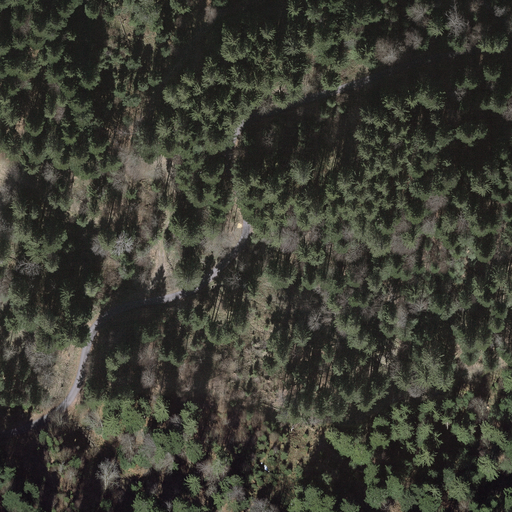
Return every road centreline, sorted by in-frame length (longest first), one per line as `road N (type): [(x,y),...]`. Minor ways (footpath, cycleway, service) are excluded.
road 1 (track): [(0,426),(31,424),(68,404),(93,328),(142,296),(197,288),(227,258),(249,225),(221,157),(255,111),(343,95),(419,58),(511,41)]
road 2 (track): [(142,296),(179,197),(149,118),(151,92),(206,20),(265,0)]
